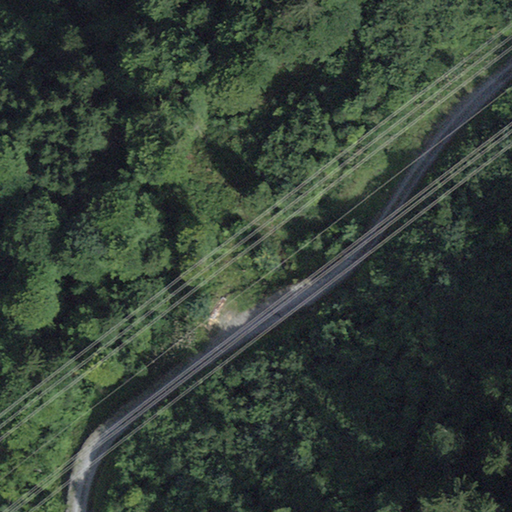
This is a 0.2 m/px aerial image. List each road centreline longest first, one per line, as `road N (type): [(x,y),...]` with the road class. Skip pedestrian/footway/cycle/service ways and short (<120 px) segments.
road 1 (track): [(80,511),(90,462),(118,426),(346,271),(397,199)]
road 2 (track): [(397,199),(480,93),(511,69)]
